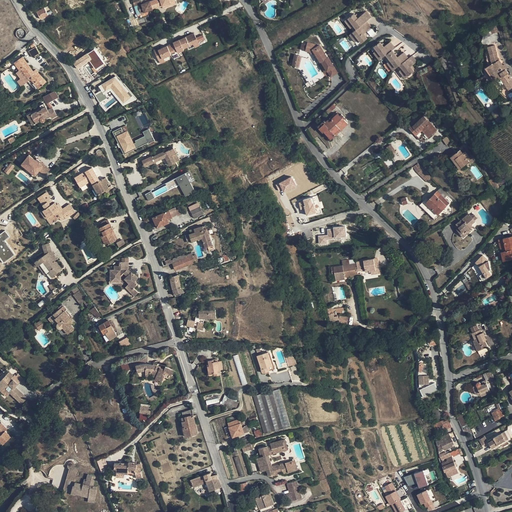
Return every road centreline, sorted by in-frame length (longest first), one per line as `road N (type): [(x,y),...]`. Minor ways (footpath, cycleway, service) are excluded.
road 1 (residential): [(486,511),(455,418),(447,350),(423,266),(314,152),(300,127)]
road 2 (residential): [(16,0),(83,89),(149,243),(177,341)]
road 3 (residential): [(177,341),(72,378),(52,392),(19,448),(0,464)]
road 4 (residential): [(177,341),(233,511)]
road 5 (residential): [(300,127),(354,78),(347,64),(385,27),(416,47)]
road 6 (residential): [(300,127),(242,0)]
